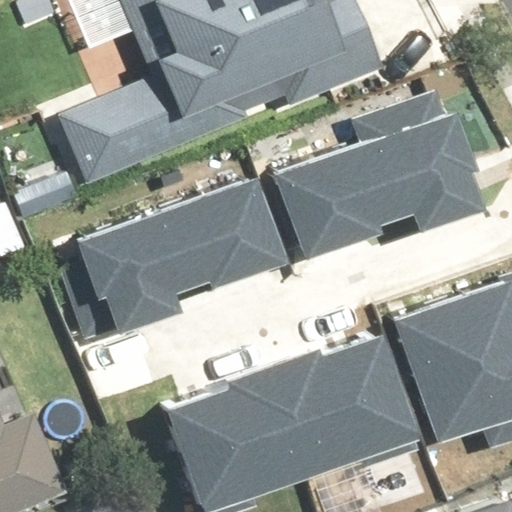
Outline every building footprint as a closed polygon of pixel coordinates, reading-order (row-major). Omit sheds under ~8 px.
[(54,99),(82,167),(240,103),(236,95),(278,78),(284,93),(378,55),(355,0),(119,0),(145,63),(54,99)] [(275,161),(301,234),(402,200),(406,213),(474,190),(461,154),(468,151),(449,95),(438,99),(432,81),(357,107),(365,130),(275,161)] [(60,258),(86,334),(182,302),(175,280),(278,246),(249,162),(65,224),(75,253),(60,258)] [(5,192),(0,193),(0,257),(28,245),(5,192)] [(511,244),(375,298),(425,426),(476,406),(487,433),(511,422),(511,244)] [(301,459),(408,420),(372,319),(311,340),(307,329),(261,345),(301,459)] [(156,395),(193,497),(301,459),(261,345),(213,362),(217,373),(156,395)] [(0,511),(9,511),(75,486),(41,404),(9,417),(0,394),(0,511)] [(511,511),(511,500),(503,477),(448,499),(453,511),(511,511)]
